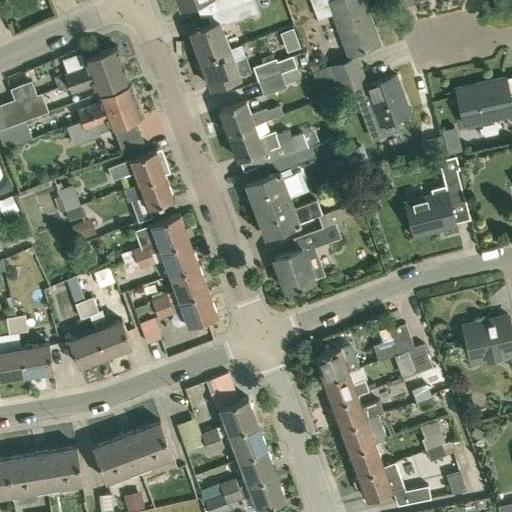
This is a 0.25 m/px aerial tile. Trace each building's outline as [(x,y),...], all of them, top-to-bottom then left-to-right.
[(214,0),(218,10),(231,5),(244,0),(214,0)] [(244,0),(231,5),(235,18),(236,19),(259,11),(254,0),(244,0)] [(364,0),(310,0),(318,18),(332,13),(347,54),(380,42),(364,0)] [(229,48),(219,19),(190,30),(200,58),(229,48)] [(282,31),(288,49),(301,45),(295,26),(282,31)] [(67,82),(122,62),(116,46),(83,58),(86,65),(64,73),(67,82)] [(233,60),(229,48),(200,58),(210,86),(251,71),(246,55),(233,60)] [(258,79),(296,66),(292,54),(277,59),(276,57),(253,65),(258,79)] [(330,64),(320,68),(316,58),(309,61),(318,84),(335,77),(360,68),(356,56),(331,65),(330,64)] [(122,62),(67,82),(71,91),(92,83),(95,91),(128,79),(122,62)] [(300,77),(296,66),(258,79),(263,93),(286,85),(285,82),(300,77)] [(360,68),(335,77),(318,84),(323,98),(340,91),(365,82),(360,68)] [(402,127),(398,117),(410,112),(396,74),(364,86),(373,110),(362,114),(371,139),(402,127)] [(511,90),(508,91),(505,76),(456,87),(464,125),(511,114),(511,90)] [(36,94),(31,79),(11,86),(14,97),(16,101),(36,94)] [(81,119),(136,99),(130,82),(97,95),(100,102),(78,110),(81,119)] [(16,101),(14,97),(2,101),(10,124),(48,110),(42,92),(36,94),(16,101)] [(66,124),(66,125),(67,125),(73,144),(100,133),(99,131),(142,115),(136,99),(81,119),(66,124)] [(266,106),(250,112),(245,99),(218,108),(228,133),(254,124),(254,123),(283,113),(280,104),(267,108),(266,106)] [(10,124),(2,101),(0,102),(0,127),(8,125),(10,124)] [(144,143),(136,122),(114,130),(122,151),(144,143)] [(273,158),(307,146),(302,131),(291,135),(289,128),(276,132),(275,129),(258,136),(254,124),(228,133),(236,157),(264,147),(265,150),(269,148),(273,158)] [(8,125),(0,127),(0,140),(3,148),(15,144),(8,125)] [(439,133),(422,138),(427,156),(445,151),(439,133)] [(340,146),(336,135),(307,146),(294,151),(298,162),(340,146)] [(159,159),(155,148),(106,166),(111,178),(134,170),(138,181),(164,172),(166,171),(168,168),(165,159),(162,158),(159,159)] [(439,159),(442,171),(445,184),(430,188),(432,195),(405,202),(413,233),(455,221),(450,202),(464,198),(456,167),(459,167),(456,155),(439,159)] [(300,168),(282,175),(279,169),(246,182),(255,208),(289,196),(308,188),(300,168)] [(138,182),(123,188),(127,199),(142,194),(147,207),(173,197),(164,172),(166,171),(164,172),(138,181),(138,182)] [(81,204),(73,182),(57,189),(65,210),(81,204)] [(0,204),(4,214),(19,208),(13,194),(0,198),(0,204)] [(289,196),(255,208),(265,234),(299,222),(318,215),(322,213),(322,212),(316,198),(293,207),(289,196)] [(364,211),(359,199),(322,212),(322,213),(318,215),(322,226),(336,221),(364,211)] [(81,204),(65,210),(69,221),(84,215),(81,204)] [(134,228),(140,245),(132,247),(136,257),(188,237),(178,212),(134,228)] [(77,223),(79,234),(94,231),(92,220),(77,223)] [(336,221),(322,226),(313,229),(318,244),(341,236),(336,221)] [(188,237),(136,257),(140,267),(155,261),(163,258),(169,273),(197,263),(188,237)] [(301,246),(297,248),(273,256),(285,289),(313,278),(325,274),(314,242),(302,246),(301,246)] [(175,299),(169,301),(166,292),(151,298),(155,308),(207,288),(197,263),(169,273),(175,289),(171,290),(175,299)] [(207,288),(155,308),(158,316),(178,308),(179,310),(182,308),(188,324),(216,314),(207,288)] [(107,323),(101,308),(98,309),(93,295),(83,299),(89,314),(92,322),(94,328),(104,353),(131,343),(121,318),(107,323)] [(92,322),(89,314),(83,299),(75,302),(84,326),(92,322)] [(15,315),(17,331),(19,331),(28,329),(25,313),(15,315)] [(511,347),(511,335),(507,314),(462,324),(470,357),(511,347)] [(9,333),(17,331),(15,315),(6,316),(9,333)] [(156,315),(142,318),(145,339),(160,337),(156,315)] [(414,346),(405,321),(388,327),(391,337),(372,344),(378,359),(406,349),(414,346)] [(104,353),(94,328),(68,339),(77,364),(104,353)] [(48,342),(20,346),(24,372),(52,368),(48,342)] [(424,342),(414,346),(406,349),(415,372),(432,365),(424,342)] [(344,343),(340,345),(339,345),(313,355),(322,379),(348,369),(349,370),(359,366),(359,365),(355,354),(349,356),(344,343)] [(0,376),(24,372),(20,346),(0,349),(0,376)] [(349,370),(348,369),(322,379),(330,403),(354,394),(357,393),(369,389),(364,378),(353,382),(349,370)] [(422,395),(429,393),(425,383),(411,388),(415,400),(423,397),(422,395)] [(430,392),(429,393),(422,395),(423,397),(415,400),(419,409),(434,403),(430,392)] [(357,393),(354,394),(330,403),(339,426),(365,416),(383,410),(378,398),(362,405),(357,393)] [(219,434),(224,432),(225,434),(228,433),(256,422),(247,397),(219,407),(224,423),(201,432),(204,443),(220,436),(219,434)] [(375,441),(387,437),(382,424),(370,429),(365,416),(339,426),(347,450),(374,440),(375,441)] [(128,474),(139,470),(149,466),(148,463),(171,454),(159,420),(91,446),(104,480),(127,471),(128,474)] [(256,422),(228,433),(225,434),(228,443),(232,441),(237,458),(266,447),(256,422)] [(432,445),(439,442),(436,433),(422,438),(426,450),(433,447),(432,445)] [(223,446),(224,445),(220,436),(204,443),(207,451),(223,446)] [(347,450),(356,475),(383,465),(383,464),(375,441),(374,440),(347,450)] [(444,454),(439,442),(432,445),(433,447),(426,450),(429,459),(444,454)] [(36,493),(58,489),(57,485),(82,481),(76,445),(6,456),(12,493),(36,489),(36,493)] [(266,447),(237,458),(243,473),(240,475),(243,482),(237,484),(234,476),(219,482),(223,491),(247,483),(275,473),(266,447)] [(0,494),(12,493),(6,456),(0,457),(0,494)] [(383,465),(356,475),(357,475),(354,476),(352,480),(355,487),(358,488),(361,487),(365,498),(391,489),(397,503),(430,496),(427,483),(404,488),(393,460),(383,464),(383,465)] [(460,467),(447,471),(453,492),(467,488),(460,467)] [(247,483),(223,491),(206,498),(211,511),(217,511),(229,507),(227,502),(241,496),(246,511),(248,511),(285,498),(275,473),(247,483)] [(144,506),(142,495),(124,498),(127,510),(144,506)] [(511,511),(511,502),(497,506),(498,511),(511,511)]
